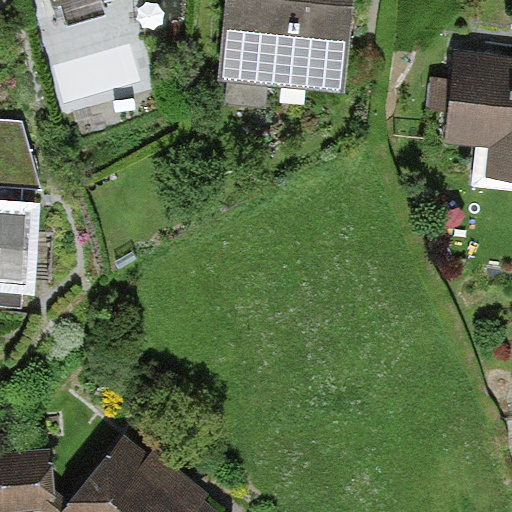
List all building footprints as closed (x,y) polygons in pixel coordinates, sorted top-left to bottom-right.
[(235,0),(230,58),(342,69),(348,0),(235,0)] [(511,60),(470,55),(460,142),(511,148),(511,176),(511,180),(511,60)] [(0,123),(0,200),(58,203),(54,296),(99,274),(33,125),(0,123)] [(0,293),(54,296),(58,203),(0,200),(0,293)] [(150,466),(126,446),(71,511),(206,511),(174,485),(174,473),(166,466),(150,466)] [(0,459),(0,501),(51,497),(47,455),(0,459)]
